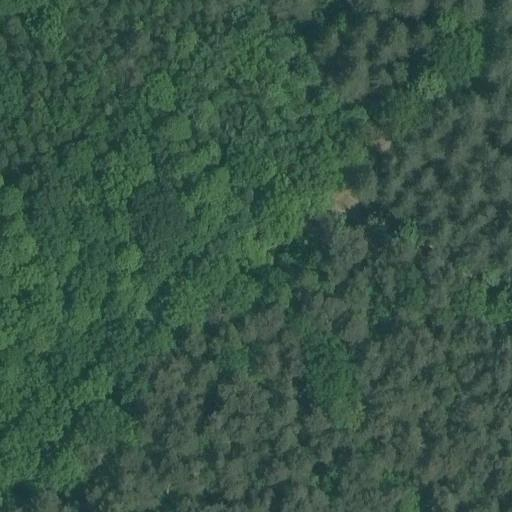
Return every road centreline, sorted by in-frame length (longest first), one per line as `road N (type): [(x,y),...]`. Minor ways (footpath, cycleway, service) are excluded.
road 1 (track): [(508,272),(320,196)]
road 2 (track): [(511,26),(388,124)]
